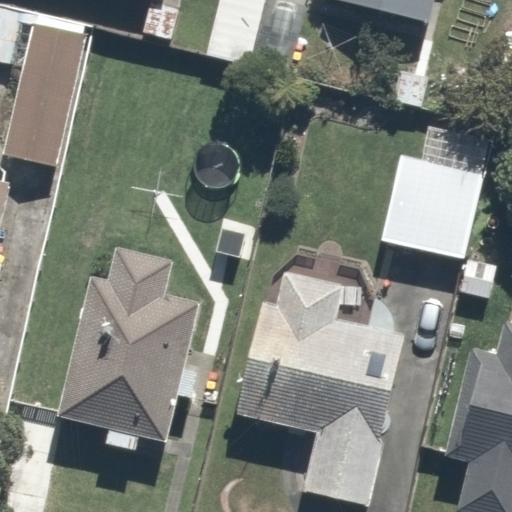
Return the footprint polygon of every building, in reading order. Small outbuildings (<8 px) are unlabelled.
[(272,0),(213,0),(204,51),(260,62),(272,0)] [(354,0),(414,15),(418,0),(354,0)] [(0,58),(9,60),(0,106),(0,155),(43,164),(71,24),(0,9),(0,58)] [(191,71),(97,48),(74,144),(168,167),(191,71)] [(449,289),(482,294),(491,236),(467,232),(480,141),(389,128),(374,234),(455,246),(449,289)] [(89,439),(133,448),(138,424),(159,428),(187,297),(152,290),(161,248),(81,232),(45,404),(94,414),(89,439)] [(362,308),(367,285),(274,261),(269,284),(251,279),(219,403),(306,425),(291,483),(357,500),(404,319),(362,308)] [(484,342),(460,337),(437,444),(459,449),(447,505),(479,511),(511,511),(511,323),(489,318),(484,342)]
